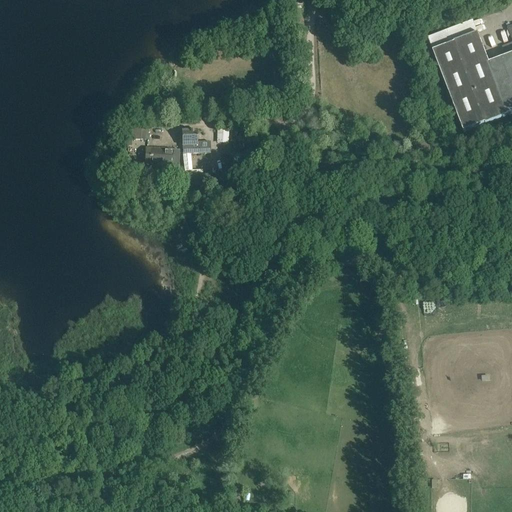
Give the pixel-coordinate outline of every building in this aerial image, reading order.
[(511,56),(489,65),(478,36),(433,53),(463,133),(481,126),(511,114),(511,56)] [(127,140),(126,147),(131,147),(131,140),(141,141),(141,140),(147,140),(147,132),(141,132),(141,128),(129,127),(128,140),(127,140)] [(217,130),(217,144),(228,144),(229,130),(217,130)] [(182,132),(182,147),(183,155),(211,154),(210,143),(197,143),(197,132),(182,132)] [(146,149),(145,165),(172,167),(179,167),(180,151),(172,151),(146,149)]
